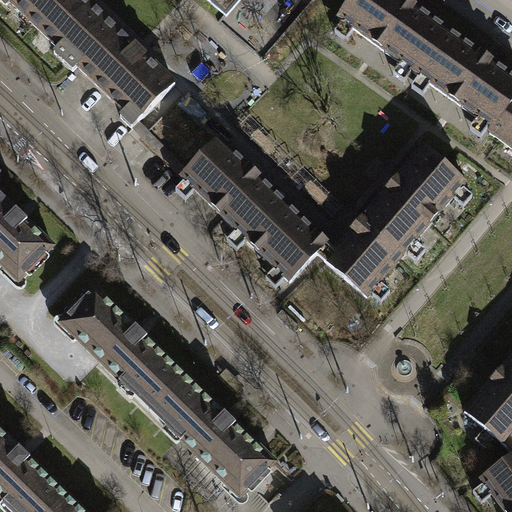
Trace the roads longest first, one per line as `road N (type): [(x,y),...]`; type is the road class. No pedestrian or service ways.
road 1 (tertiary): [(374,473),(375,458),(357,436),(171,252),(125,220)]
road 2 (tertiary): [(125,220),(144,258),(340,452)]
road 3 (residential): [(147,511),(0,369)]
road 4 (tertiary): [(125,220),(0,101)]
